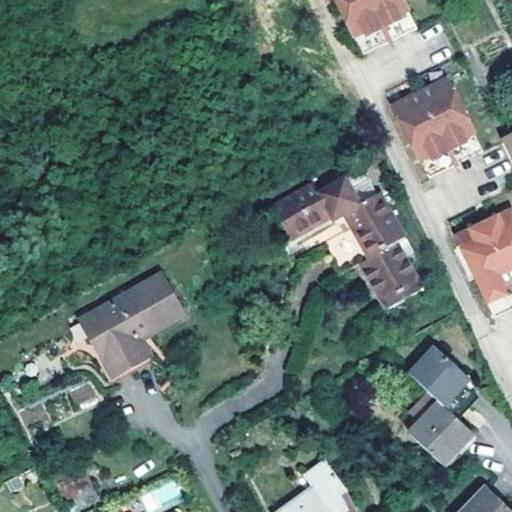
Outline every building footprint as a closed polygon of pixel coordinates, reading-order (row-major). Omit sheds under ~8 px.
[(401,0),(334,0),(354,37),(364,32),(366,36),(399,19),(397,15),(407,10),(401,0)] [(364,32),(354,37),(364,57),(417,29),(407,10),(397,15),(399,19),(366,36),(364,32)] [(217,11),(190,25),(202,48),(220,39),(218,36),(227,31),(223,23),(227,22),(223,14),(220,16),(217,11)] [(447,81),(394,108),(420,161),(431,156),(433,160),(458,148),(456,141),(466,138),(464,133),(472,130),(447,81)] [(431,156),(420,161),(430,181),(484,154),(475,129),(472,130),(464,133),(466,138),(456,141),(458,148),(433,160),(431,156)] [(511,137),(503,142),(511,161),(511,137)] [(309,187),(274,207),(292,240),(332,219),(334,221),(344,216),(369,260),(361,265),(386,308),(421,287),(394,242),(405,236),(381,194),(376,196),(367,178),(356,174),(347,180),(346,177),(315,195),(309,187)] [(511,212),(460,239),(498,314),(511,306),(511,212)] [(160,280),(80,325),(111,381),(148,361),(139,345),(183,319),(160,280)] [(511,306),(498,314),(505,328),(511,324),(511,306)] [(439,349),(414,376),(433,395),(443,405),(445,407),(472,380),(439,349)] [(89,382),(69,391),(77,408),(97,399),(89,382)] [(415,413),(424,423),(443,405),(433,395),(415,413)] [(412,435),(443,467),(475,436),(445,407),(443,405),(424,423),(412,435)] [(316,486),(280,511),(358,511),(349,492),(328,460),(307,474),(316,486)] [(18,480),(7,486),(11,494),(23,488),(18,480)] [(505,511),(482,490),(461,511),(505,511)]
